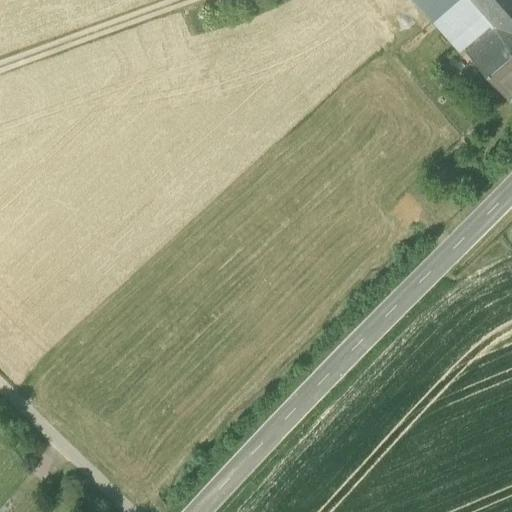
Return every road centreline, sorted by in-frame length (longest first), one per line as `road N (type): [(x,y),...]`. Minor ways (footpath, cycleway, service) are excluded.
road 1 (tertiary): [(201,511),(511,190)]
road 2 (track): [(0,65),(195,0)]
road 3 (track): [(0,386),(130,511)]
